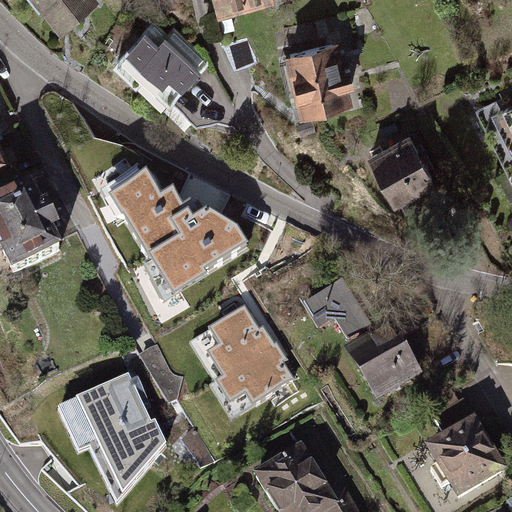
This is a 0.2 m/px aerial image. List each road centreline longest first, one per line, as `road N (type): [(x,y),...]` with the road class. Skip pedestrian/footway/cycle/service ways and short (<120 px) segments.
road 1 (residential): [(0,23),(43,67),(194,159),(450,279)]
road 2 (residential): [(450,279),(485,384),(511,425)]
